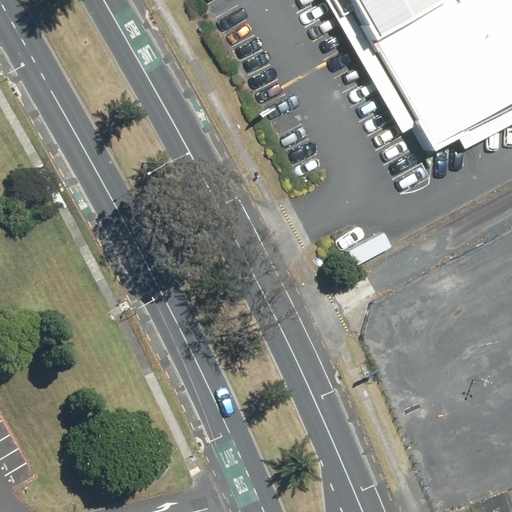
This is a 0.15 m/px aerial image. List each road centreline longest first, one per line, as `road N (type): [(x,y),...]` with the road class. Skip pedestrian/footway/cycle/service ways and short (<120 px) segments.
road 1 (secondary): [(97,0),(191,161),(357,511)]
road 2 (secondary): [(263,511),(125,209),(8,0)]
